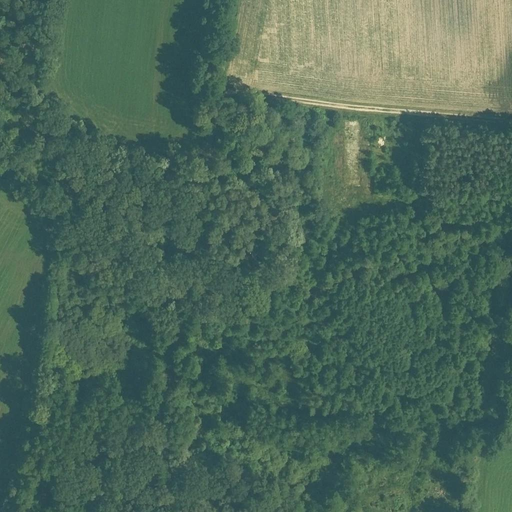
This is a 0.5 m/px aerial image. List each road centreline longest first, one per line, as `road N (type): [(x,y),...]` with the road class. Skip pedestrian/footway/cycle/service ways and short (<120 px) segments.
road 1 (unclassified): [(180,511),(164,467),(164,374),(230,0)]
road 2 (track): [(511,114),(367,109),(217,82)]
